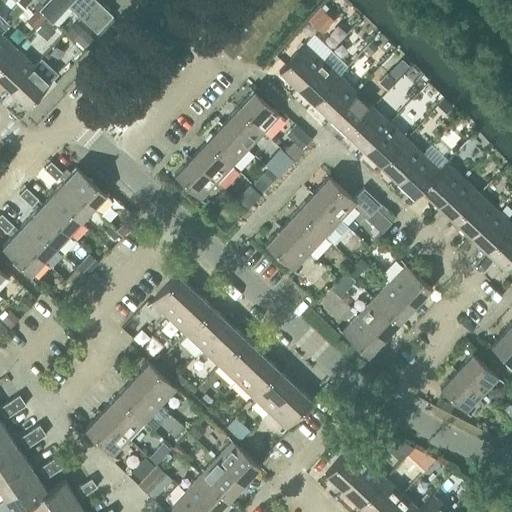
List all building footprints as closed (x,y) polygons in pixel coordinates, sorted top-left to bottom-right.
[(14,0),(24,9),(32,0),(14,0)] [(112,16),(95,0),(47,0),(43,4),(38,9),(51,22),(67,5),(97,32),(112,16)] [(321,8),(308,21),(320,32),(333,19),(321,8)] [(38,10),(28,21),(36,29),(46,18),(38,10)] [(0,34),(1,33),(10,24),(0,14),(0,34)] [(47,20),(38,31),(46,39),(56,28),(47,20)] [(74,27),(66,34),(84,51),(96,39),(89,33),(85,37),(74,27)] [(0,67),(18,48),(1,33),(0,34),(0,67)] [(296,86),(323,57),(306,41),(279,70),(296,86)] [(370,41),(363,49),(369,55),(376,47),(370,41)] [(0,81),(10,91),(35,64),(18,48),(0,67),(0,81)] [(35,64),(10,91),(27,107),(60,73),(42,56),(35,64)] [(323,57),(296,86),(313,102),(340,73),(323,57)] [(394,64),(387,72),(394,79),(402,72),(394,64)] [(340,73),(313,102),(330,117),(356,89),(340,73)] [(237,106),(264,131),(280,114),(254,89),(237,106)] [(356,89),(330,117),(346,133),(373,104),(356,89)] [(442,97),(435,104),(444,113),(451,105),(442,97)] [(373,104),(346,133),(363,149),(390,120),(373,104)] [(264,131),(237,106),(222,123),(248,148),(264,131)] [(380,164),(407,136),(390,120),(363,149),(380,164)] [(248,148),(222,123),(206,139),(233,164),(248,148)] [(301,129),(291,139),(301,148),(310,138),(301,129)] [(407,136),(380,164),(396,180),(423,151),(407,136)] [(233,164),(206,139),(190,156),(217,181),(233,164)] [(278,146),(263,162),(278,175),(292,160),(278,146)] [(423,151),(396,180),(414,196),(421,189),(420,188),(440,167),(423,151)] [(217,181),(190,156),(174,173),(201,198),(217,181)] [(437,204),(464,176),(446,159),(440,167),(420,188),(421,189),(437,204)] [(50,173),(57,166),(50,160),(43,167),(50,173)] [(57,166),(50,173),(56,179),(60,175),(63,172),(62,171),(57,166)] [(63,172),(60,175),(101,214),(109,204),(110,197),(77,166),(71,172),(66,167),(62,171),(63,172)] [(266,167),(257,176),(266,185),(275,176),(266,167)] [(312,191),(341,218),(357,201),(329,174),(312,191)] [(454,220),(480,191),(464,176),(437,204),(454,220)] [(51,193),(81,220),(93,207),(64,179),(51,193)] [(247,184),(234,197),(246,209),(259,195),(247,184)] [(25,199),(32,192),(26,186),(19,194),(25,199)] [(341,218),(312,191),(297,208),(325,235),(341,218)] [(470,235),(497,207),(480,191),(454,220),(470,235)] [(32,192),(25,199),(31,205),(38,198),(32,192)] [(39,206),(69,233),(81,220),(51,193),(39,206)] [(27,219),(56,247),(69,233),(39,206),(27,219)] [(487,251),(511,224),(511,220),(497,207),(470,235),(487,251)] [(325,235),(297,208),(281,224),(310,251),(325,235)] [(375,208),(367,217),(381,230),(389,221),(375,208)] [(124,216),(114,227),(121,233),(131,223),(124,216)] [(7,218),(0,226),(7,232),(14,224),(7,218)] [(15,232),(44,260),(56,247),(27,219),(15,232)] [(108,223),(103,229),(112,237),(117,231),(108,223)] [(310,251),(281,224),(265,242),(293,269),(310,251)] [(511,224),(487,251),(504,267),(511,258),(511,224)] [(44,260),(15,232),(2,246),(31,274),(44,260)] [(359,257),(346,271),(353,278),(366,264),(359,257)] [(389,280),(416,304),(432,287),(405,262),(389,280)] [(345,270),(329,286),(339,295),(354,279),(353,278),(346,271),(345,270)] [(168,318),(195,289),(178,273),(151,301),(168,318)] [(374,297),(400,321),(416,304),(389,280),(374,297)] [(312,287),(306,293),(313,299),(319,293),(312,287)] [(195,289),(168,318),(185,333),(212,305),(195,289)] [(16,304),(15,304),(23,311),(31,301),(24,294),(16,304)] [(358,313),(385,338),(400,321),(374,297),(358,313)] [(212,305),(185,333),(202,349),(228,320),(212,305)] [(8,309),(0,316),(0,319),(8,327),(17,317),(8,309)] [(385,338),(358,313),(342,331),(369,355),(385,338)] [(228,320),(202,349),(218,364),(245,336),(228,320)] [(511,331),(507,326),(491,344),(511,363),(511,331)] [(245,336),(218,364),(235,380),(262,352),(245,336)] [(168,350),(159,360),(166,367),(176,357),(168,350)] [(262,352),(235,380),(252,396),(279,367),(262,352)] [(457,369),(483,394),(499,377),(473,352),(457,369)] [(132,378),(161,404),(177,387),(148,361),(132,378)] [(279,367),(252,396),(268,411),(295,383),(279,367)] [(483,394),(457,369),(441,386),(467,411),(483,394)] [(161,404),(132,378),(116,394),(145,421),(161,404)] [(295,383),(268,411),(286,428),(313,399),(295,383)] [(9,400),(16,410),(26,404),(19,393),(9,400)] [(205,393),(201,396),(207,401),(210,398),(205,393)] [(101,411),(129,437),(145,421),(116,394),(101,411)] [(440,399),(436,407),(449,413),(453,405),(440,399)] [(16,410),(9,400),(0,406),(0,407),(6,417),(16,410)] [(511,407),(509,404),(503,410),(511,420),(511,419),(511,407)] [(129,437),(101,411),(84,428),(113,455),(129,437)] [(234,415),(225,424),(232,431),(241,421),(234,415)] [(197,421),(188,430),(196,437),(205,428),(197,421)] [(30,430),(36,440),(46,433),(39,423),(30,430)] [(341,435),(336,440),(343,447),(354,435),(347,428),(341,435)] [(0,457),(18,445),(8,430),(0,435),(0,457)] [(36,440),(30,430),(20,436),(27,447),(36,440)] [(250,434),(244,441),(258,454),(264,447),(250,434)] [(216,456),(245,483),(261,466),(232,439),(216,456)] [(161,441),(154,448),(162,455),(169,448),(161,441)] [(177,443),(173,447),(182,456),(186,452),(177,443)] [(0,457),(0,479),(28,460),(18,445),(0,457)] [(342,490),(369,462),(351,445),(325,474),(342,490)] [(50,460),(57,470),(66,463),(60,453),(50,460)] [(245,483),(216,456),(201,473),(229,500),(245,483)] [(0,491),(4,498),(38,475),(28,460),(0,479),(0,491)] [(57,470),(50,460),(40,466),(47,477),(57,470)] [(359,506),(385,477),(369,462),(342,490),(359,506)] [(138,484),(147,492),(165,472),(156,464),(138,484)] [(217,511),(229,500),(201,473),(185,490),(208,511),(217,511)] [(38,475),(4,498),(13,511),(17,511),(31,503),(30,502),(48,490),(38,475)] [(84,482),(89,491),(96,486),(91,477),(84,482)] [(365,511),(384,511),(402,493),(385,477),(359,506),(365,511)] [(37,511),(48,511),(74,495),(64,479),(48,490),(30,502),(31,503),(37,511)] [(465,480),(460,485),(466,491),(471,485),(465,480)] [(89,491),(84,482),(76,487),(82,496),(89,491)] [(208,511),(185,490),(169,507),(174,511),(208,511)] [(402,493),(384,511),(415,511),(419,509),(418,508),(402,493)] [(447,511),(449,510),(432,494),(418,508),(419,509),(415,511),(447,511)] [(74,495),(48,511),(80,511),(85,509),(74,495)]
